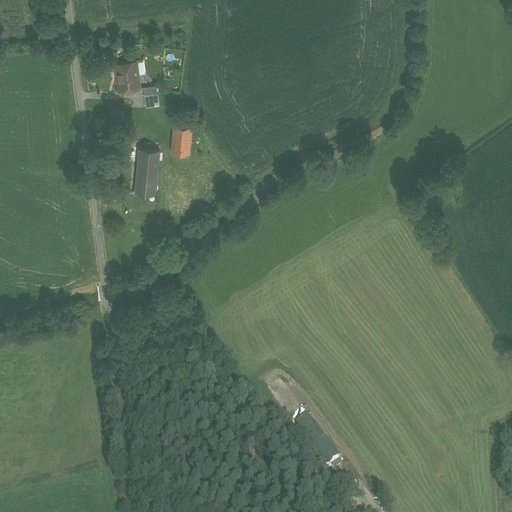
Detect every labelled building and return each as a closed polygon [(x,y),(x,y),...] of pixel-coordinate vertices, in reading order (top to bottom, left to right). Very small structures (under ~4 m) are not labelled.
[(136,62),(114,65),(118,94),(140,92),(136,62)] [(156,86),(142,88),(144,108),(159,106),(156,86)] [(124,112),(111,111),(109,131),(122,132),(124,112)] [(192,130),(174,129),(172,155),(191,157),(192,130)] [(157,196),(160,152),(138,150),(135,194),(157,196)]
